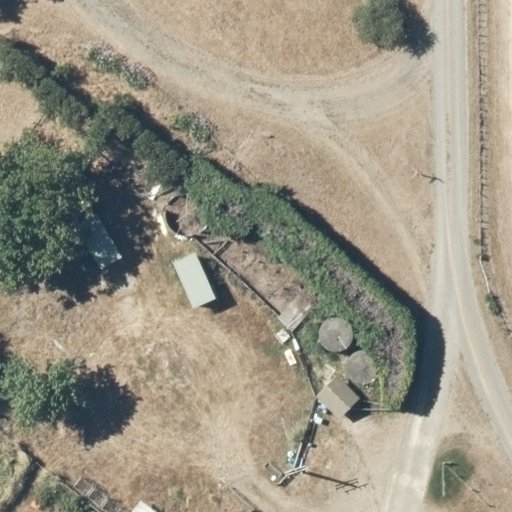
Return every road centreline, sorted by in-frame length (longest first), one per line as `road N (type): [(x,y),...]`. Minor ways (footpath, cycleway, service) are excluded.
road 1 (unknown): [(448,180),(273,141),(91,30),(63,0)]
road 2 (track): [(448,0),(448,180),(459,293),(511,417)]
road 3 (unknown): [(479,345),(398,511)]
